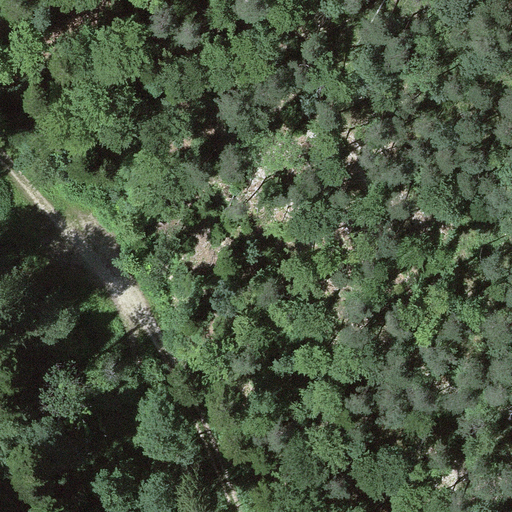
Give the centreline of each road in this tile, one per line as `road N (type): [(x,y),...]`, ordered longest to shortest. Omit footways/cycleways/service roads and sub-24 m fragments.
road 1 (track): [(0,154),(130,294),(236,511)]
road 2 (track): [(130,294),(139,363),(195,511)]
